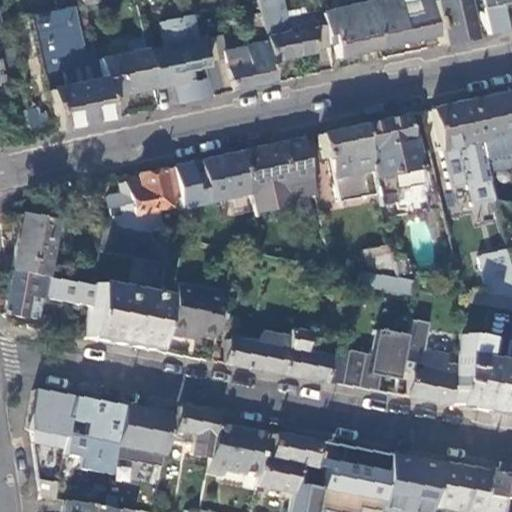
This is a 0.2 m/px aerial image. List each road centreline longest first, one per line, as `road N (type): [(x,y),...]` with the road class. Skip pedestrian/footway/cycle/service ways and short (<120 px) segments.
road 1 (tertiary): [(511,58),(0,171)]
road 2 (residential): [(0,357),(511,446)]
